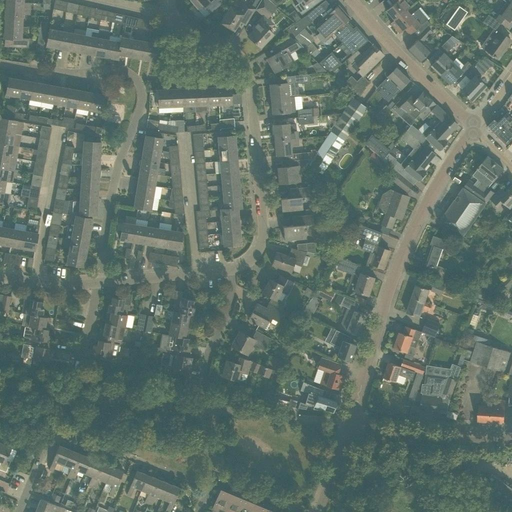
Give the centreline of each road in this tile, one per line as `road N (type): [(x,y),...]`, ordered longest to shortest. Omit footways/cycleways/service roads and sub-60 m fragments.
road 1 (residential): [(105,274),(121,159),(142,91),(120,70),(54,73),(0,64)]
road 2 (residential): [(231,267),(263,245),(253,71),(246,51),(186,27),(171,0)]
road 3 (residential): [(355,427),(401,275),(473,127)]
road 4 (residential): [(473,127),(352,0)]
road 5 (residential): [(355,427),(397,440),(511,435)]
road 6 (residential): [(105,274),(231,267)]
